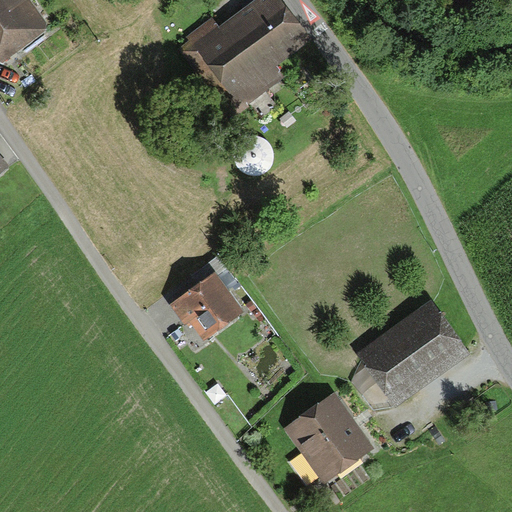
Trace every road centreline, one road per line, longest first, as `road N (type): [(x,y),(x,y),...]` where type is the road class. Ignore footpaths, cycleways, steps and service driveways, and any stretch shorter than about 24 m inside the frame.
road 1 (residential): [(0,118),(279,511)]
road 2 (residential): [(294,0),(418,187),(511,373)]
